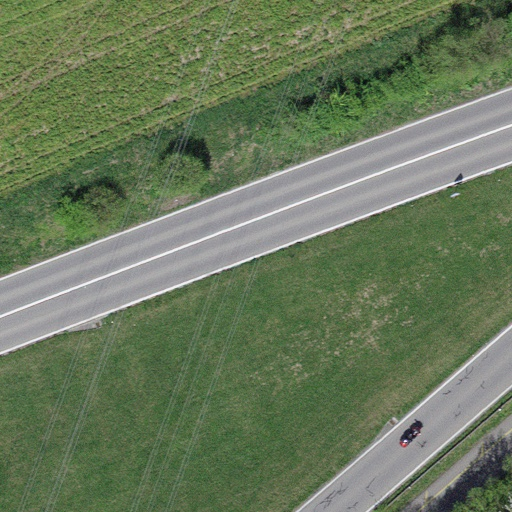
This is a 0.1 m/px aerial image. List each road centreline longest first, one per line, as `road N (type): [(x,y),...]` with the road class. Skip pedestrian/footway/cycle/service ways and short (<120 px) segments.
road 1 (primary): [(511,126),(0,318)]
road 2 (primary): [(333,511),(511,361)]
